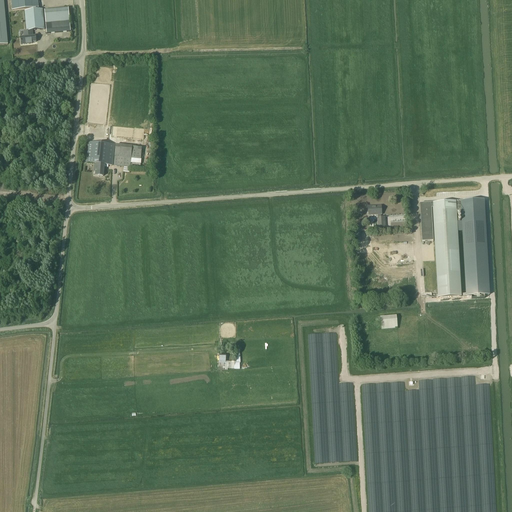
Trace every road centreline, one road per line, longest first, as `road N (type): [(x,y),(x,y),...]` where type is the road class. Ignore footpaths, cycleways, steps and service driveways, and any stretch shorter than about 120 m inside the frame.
road 1 (unclassified): [(69,209),(511,176)]
road 2 (unclassified): [(0,332),(58,325),(69,209)]
road 3 (unclassified): [(69,209),(82,58)]
